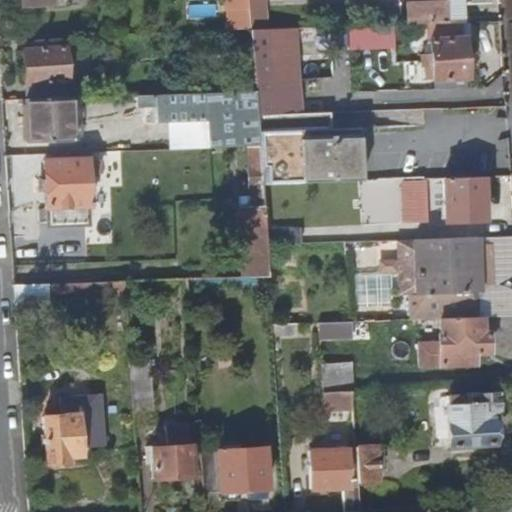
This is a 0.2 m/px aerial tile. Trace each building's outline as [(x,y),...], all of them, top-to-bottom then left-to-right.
[(60,6),(60,0),(16,0),(17,8),(60,6)] [(244,0),(230,0),(233,33),(247,32),(244,0)] [(259,32),(256,0),(244,0),(247,32),(259,32)] [(456,0),(423,0),(424,5),(402,7),(403,26),(425,25),(457,24),(456,0)] [(457,24),(425,25),(427,59),(419,59),(419,67),(428,66),(428,83),(464,81),(461,40),(458,40),(457,24)] [(350,47),(395,48),(396,26),(351,25),(350,47)] [(247,32),(248,46),(251,93),(253,118),(269,117),(266,85),(274,84),(272,59),(264,60),(262,32),(259,32),(247,32)] [(231,93),(251,93),(248,46),(227,47),(231,93)] [(20,58),(22,93),(73,92),(73,90),(62,90),(61,56),(55,57),(55,50),(32,51),(32,57),(20,58)] [(256,148),(253,118),(251,93),(231,93),(202,94),(203,122),(205,149),(207,149),(243,148),(256,148)] [(167,95),(168,123),(203,122),(202,94),(167,95)] [(168,123),(167,95),(151,96),(152,123),(168,123)] [(65,98),(22,100),(21,100),(23,143),(66,142),(66,129),(73,129),(73,118),(66,118),(65,98)] [(253,118),(256,148),(257,168),(259,187),(362,183),(358,129),(333,131),(332,114),(269,117),(253,118)] [(243,148),(245,169),(257,168),(256,148),(243,148)] [(82,162),(82,159),(39,160),(40,208),(33,208),(34,220),(44,220),(44,223),(80,222),(80,206),(84,206),(83,173),(92,173),(92,162),(82,162)] [(259,189),(259,187),(257,168),(245,169),(247,190),(259,189)] [(479,177),(429,179),(430,218),(481,216),(479,177)] [(401,219),(400,179),(364,179),(364,219),(401,219)] [(247,190),(249,207),(260,207),(259,189),(247,190)] [(264,247),(262,232),(260,207),(249,207),(236,208),(241,279),(266,279),(264,247)] [(262,232),(264,247),(297,246),(295,231),(262,232)] [(488,247),(472,238),(411,241),(413,285),(406,285),(407,295),(414,294),(414,297),(477,295),(490,286),(488,247)] [(357,275),(357,302),(392,302),(391,274),(357,275)] [(124,297),(123,282),(84,283),(85,293),(111,292),(111,297),(124,297)] [(42,294),(85,293),(84,283),(41,284),(42,294)] [(12,284),(13,304),(43,304),(42,294),(41,284),(12,284)] [(413,365),(469,364),(469,352),(486,352),(486,333),(481,333),(479,317),(433,318),(434,342),(413,342),(413,365)] [(338,336),(337,322),(315,323),(316,336),(338,336)] [(294,328),(274,330),(275,338),(295,337),(294,328)] [(320,394),(349,393),(347,366),(318,366),(320,394)] [(129,384),(130,413),(150,411),(148,383),(129,384)] [(360,392),(349,393),(350,409),(361,408),(360,392)] [(350,410),(350,409),(349,393),(320,394),(321,411),(350,410)] [(489,445),(488,422),(488,413),(495,413),(494,395),(475,396),(475,393),(464,393),(465,406),(458,406),(457,397),(443,397),(444,407),(442,407),(444,446),(489,445)] [(82,440),(99,439),(97,399),(57,401),(58,420),(41,421),(43,439),(39,439),(40,451),(43,450),(45,470),(71,468),(70,461),(84,460),(83,450),(82,440)] [(165,444),(149,445),(150,464),(151,480),(189,478),(186,425),(165,426),(165,444)] [(82,440),(83,450),(100,449),(99,439),(82,440)] [(352,446),(353,462),(355,484),(378,482),(377,464),(381,464),(380,446),(376,447),(375,445),(352,446)] [(260,448),(197,450),(200,493),(262,489),(260,448)] [(356,511),(355,484),(353,462),(343,462),(343,450),(332,450),(322,450),(307,450),(308,488),(339,487),(340,511),(356,511)]
